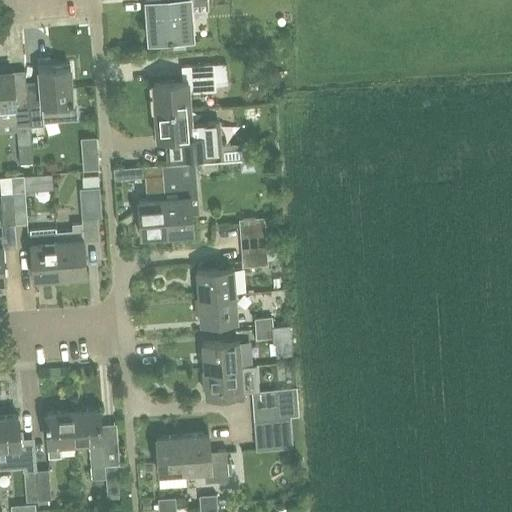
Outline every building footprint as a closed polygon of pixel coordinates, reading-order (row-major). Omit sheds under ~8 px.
[(153,0),(145,1),(149,41),(191,38),(189,12),(207,10),(206,0),(153,0)] [(182,81),(151,84),(154,112),(190,109),(188,94),(214,92),(213,84),(212,65),(180,68),(182,81)] [(39,91),(26,92),(29,127),(43,126),(42,121),(42,116),(73,114),(72,103),(69,66),(37,69),(38,80),(39,91)] [(11,71),(0,71),(0,122),(15,122),(15,126),(17,148),(30,147),(29,127),(26,92),(26,90),(25,81),(24,72),(12,73),(11,71)] [(190,109),(154,112),(156,140),(185,138),(187,152),(218,149),(216,123),(191,125),(190,109)] [(98,151),(83,153),(85,169),(100,167),(98,151)] [(177,163),(160,164),(163,198),(166,235),(192,233),(190,213),(189,196),(197,195),(196,177),(179,178),(177,163)] [(146,199),(136,200),(139,237),(166,235),(163,198),(160,164),(144,165),(146,199)] [(12,193),(14,223),(28,222),(24,174),(11,176),(12,193)] [(90,203),(91,217),(102,216),(100,186),(80,187),(81,204),(90,203)] [(12,193),(1,194),(3,224),(14,223),(12,193)] [(262,218),(237,220),(239,237),(263,235),(262,218)] [(72,231),(56,232),(60,278),(85,276),(81,223),(72,224),(72,231)] [(55,228),(29,230),(33,280),(60,278),(56,232),(55,232),(55,228)] [(239,237),(240,250),(265,247),(263,235),(239,237)] [(264,248),(240,250),(241,267),(265,264),(264,248)] [(195,270),(197,297),(233,294),(231,267),(195,270)] [(199,323),(236,320),(233,294),(197,297),(199,323)] [(253,319),(254,329),(270,328),(270,318),(253,319)] [(271,338),(270,328),(254,329),(254,339),(271,338)] [(201,343),(203,370),(240,367),(238,340),(201,343)] [(205,396),(242,393),(240,367),(203,370),(205,396)] [(277,408),(278,420),(296,419),(294,389),(276,391),(276,394),(277,408)] [(276,391),(251,393),(252,410),(277,408),(276,394),(276,391)] [(277,408),(252,410),(253,422),(278,420),(277,408)] [(99,409),(72,411),(74,442),(87,441),(89,477),(104,476),(105,494),(118,493),(116,463),(104,464),(101,432),(100,432),(99,409)] [(59,443),(74,442),(72,411),(45,412),(46,437),(47,457),(60,456),(59,443)] [(0,461),(1,462),(9,461),(10,464),(21,463),(19,438),(17,414),(0,415),(0,461)] [(278,420),(253,422),(254,434),(279,432),(278,420)] [(227,449),(209,450),(208,433),(182,435),(184,472),(205,471),(206,481),(229,479),(227,449)] [(158,474),(184,472),(182,435),(155,438),(158,474)] [(49,468),(36,469),(38,499),(51,499),(49,468)] [(36,469),(24,470),(27,500),(38,499),(36,469)] [(199,505),(217,504),(216,494),(198,496),(199,505)] [(157,499),(158,509),(175,508),(174,498),(157,499)]
